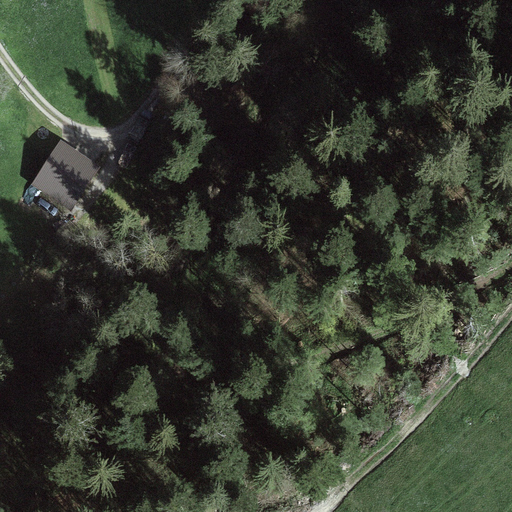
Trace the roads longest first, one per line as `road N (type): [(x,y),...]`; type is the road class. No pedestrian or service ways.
road 1 (track): [(0,51),(62,122),(109,134),(142,113),(233,0)]
road 2 (track): [(511,309),(340,496),(312,511)]
